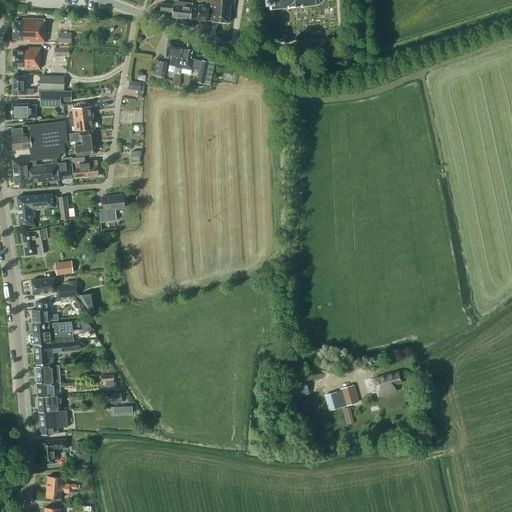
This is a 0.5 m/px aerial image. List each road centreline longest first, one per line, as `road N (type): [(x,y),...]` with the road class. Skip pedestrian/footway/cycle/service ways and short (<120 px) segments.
road 1 (unclassified): [(143,14),(285,72),(320,78),(511,18)]
road 2 (tertiary): [(22,511),(25,451),(0,207)]
road 3 (residential): [(0,193),(107,185),(135,12)]
